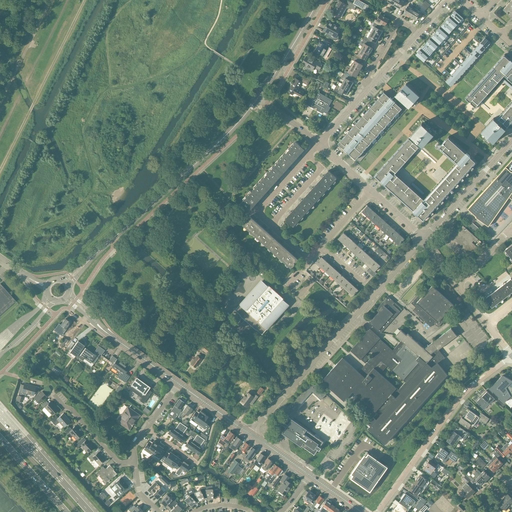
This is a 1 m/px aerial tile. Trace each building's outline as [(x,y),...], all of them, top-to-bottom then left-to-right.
[(369,6),(358,0),(354,0),(353,4),(366,11),(369,6)] [(400,8),(404,0),(403,0),(400,0),(401,0),(400,0),(396,0),(393,5),(400,8)] [(511,17),(511,16),(511,0),(509,2),(507,4),(508,4),(503,9),(511,17)] [(340,18),(346,8),(354,9),(356,6),(347,1),(345,4),(339,1),(332,13),(340,18)] [(410,17),(414,10),(410,8),(411,6),(408,5),(404,13),(410,17)] [(416,20),(421,12),(418,10),(417,12),(414,10),(410,17),(416,20)] [(463,18),(455,10),(451,15),(459,22),(463,18)] [(385,26),(389,20),(380,15),(377,20),(375,20),(373,22),(374,23),(380,26),(382,24),(385,26)] [(457,24),(449,17),(445,22),(453,29),(457,24)] [(337,35),(340,28),(329,22),(324,31),(326,33),(325,35),(334,40),(335,41),(336,41),(337,40),(338,39),(338,38),(338,37),(338,36),(337,35)] [(453,29),(445,22),(441,26),(449,33),(453,29)] [(382,31),(379,29),(381,26),(380,26),(374,23),(373,26),(374,27),(371,33),(379,37),(382,31)] [(447,35),(439,28),(435,33),(443,40),(447,35)] [(375,43),(379,37),(371,33),(368,38),(366,37),(365,40),(371,44),(372,41),(375,43)] [(443,40),(435,33),(431,37),(439,44),(443,40)] [(485,48),(491,42),(485,37),(480,42),(480,43),(485,48)] [(438,46),(430,39),(426,43),(434,51),(438,46)] [(485,48),(480,43),(480,42),(477,39),(476,41),(479,43),(475,48),(481,53),(485,48)] [(324,58),(329,47),(331,44),(325,40),(323,44),(320,42),(314,52),(324,58)] [(372,48),(369,47),(371,44),(365,40),(363,40),(361,45),(363,46),(361,49),(369,54),(372,48)] [(434,51),(426,43),(422,48),(430,55),(434,51)] [(476,59),(481,53),(475,48),(471,53),(470,54),(476,59)] [(366,60),(369,54),(361,49),(357,55),(355,54),(354,57),(361,61),(362,58),(366,60)] [(428,57),(420,50),(416,54),(424,62),(428,57)] [(476,59),(470,54),(471,53),(468,50),(466,52),(469,54),(465,59),(471,64),(476,59)] [(493,142),(511,121),(511,61),(504,55),(465,98),(469,102),(464,107),(485,127),(481,131),(493,142)] [(322,64),(317,61),(316,63),(306,57),(302,64),(312,70),(314,67),(319,70),(322,64)] [(363,65),(359,63),(361,61),(354,57),(352,59),(354,61),(351,66),(359,71),(363,65)] [(466,70),(471,64),(465,59),(461,64),(460,65),(466,70)] [(466,70),(460,65),(461,64),(458,61),(456,62),(460,65),(455,70),(461,75),(466,70)] [(356,77),(359,71),(351,66),(348,72),(346,71),(344,74),(351,78),(353,75),(356,77)] [(456,81),(461,75),(455,70),(451,75),(450,75),(456,81)] [(456,81),(450,75),(451,75),(448,72),(447,73),(450,76),(445,81),(451,86),(456,81)] [(353,82),(350,81),(351,78),(344,74),(343,73),(340,79),(344,81),(342,84),(349,88),(353,82)] [(298,89),(302,82),(307,85),(310,80),(303,76),(300,81),(296,79),(288,92),(293,95),(294,93),(301,97),(304,92),(298,89)] [(359,163),(409,108),(419,96),(406,83),(392,99),(390,97),(390,98),(384,92),(338,143),(359,163)] [(346,94),(349,88),(342,84),(340,87),(337,85),(334,91),(341,95),(343,92),(346,94)] [(312,97),(307,105),(326,115),(327,114),(330,107),(334,101),(332,100),(317,92),(315,91),(312,97)] [(423,220),(467,171),(476,161),(448,136),(441,145),(431,137),(434,134),(422,123),(374,176),(380,182),(381,181),(384,184),(384,185),(413,211),(417,214),(417,215),(423,220)] [(300,155),(304,149),(296,142),(285,154),(294,161),(298,156),(299,157),(300,156),(300,155)] [(289,167),(294,161),(285,154),(274,166),(283,173),(287,168),(288,169),(289,167)] [(511,159),(467,209),(476,216),(475,217),(488,226),(505,202),(504,202),(509,197),(511,199),(511,159)] [(278,178),(283,173),(274,166),(264,178),(272,185),(277,180),(277,181),(279,179),(278,178)] [(326,190),(336,178),(328,171),(323,176),(323,175),(321,177),(322,178),(317,183),(326,190)] [(267,190),(272,185),(264,178),(253,190),(261,197),(266,192),(266,193),(268,191),(267,190)] [(315,202),(326,190),(317,183),(312,188),(312,187),(311,188),(310,189),(311,190),(306,195),(315,202)] [(257,202),(261,197),(253,190),(242,202),(250,209),(255,204),(256,205),(256,204),(257,203),(257,202)] [(304,214),(315,202),(306,195),(302,200),(301,199),(300,201),(296,207),(304,214)] [(366,216),(372,210),(367,206),(362,212),(366,216)] [(293,226),(304,214),(296,207),(291,212),(290,211),(289,213),(289,214),(285,219),(293,226)] [(371,220),(376,214),(372,210),(366,216),(371,220)] [(376,224),(381,218),(376,214),(371,220),(376,224)] [(262,227),(257,222),(258,222),(256,220),(255,221),(250,216),(249,218),(243,224),(255,235),(262,227)] [(380,228),(386,222),(381,218),(376,224),(380,228)] [(385,232),(390,226),(386,222),(380,228),(385,232)] [(478,239),(462,225),(459,228),(461,229),(459,231),(454,226),(447,233),(453,238),(454,237),(456,239),(455,240),(461,245),(462,243),(464,245),(463,247),(468,252),(470,251),(472,253),(477,247),(471,242),(473,241),(475,242),(478,239)] [(389,236),(395,230),(390,226),(385,232),(389,236)] [(274,237),(269,233),(269,232),(268,231),(267,231),(262,227),(255,235),(267,246),(274,237)] [(394,241),(399,235),(395,230),(389,236),(394,241)] [(342,243),(348,237),(343,233),(338,239),(342,243)] [(347,247),(352,241),(354,239),(350,234),(348,237),(342,243),(347,247)] [(398,245),(404,239),(399,235),(394,241),(398,245)] [(286,248),(281,244),(282,243),(280,242),(279,242),(274,237),(267,246),(279,257),(286,248)] [(352,251),(357,245),(352,241),(347,247),(352,251)] [(356,255),(362,249),(357,245),(352,251),(356,255)] [(298,259),(293,254),(292,252),(291,253),(286,248),(279,257),(291,268),(298,259)] [(361,259),(366,253),(362,249),(356,255),(361,259)] [(365,263),(371,257),(366,253),(361,259),(365,263)] [(321,267),(326,261),(321,257),(316,263),(321,267)] [(370,267),(375,261),(371,257),(365,263),(370,267)] [(325,271),(331,265),(326,261),(321,267),(325,271)] [(375,271),(380,265),(375,261),(370,267),(375,271)] [(330,275),(335,269),(331,265),(325,271),(330,275)] [(428,276),(432,272),(427,268),(424,272),(428,276)] [(334,279),(340,273),(335,269),(330,275),(334,279)] [(339,284),(344,277),(340,273),(334,279),(339,284)] [(343,288),(349,281),(344,277),(339,284),(343,288)] [(505,297),(511,291),(511,279),(511,278),(510,278),(511,278),(506,282),(505,282),(503,283),(503,284),(498,288),(505,297)] [(267,328),(289,304),(283,299),(284,298),(268,284),(267,285),(261,280),(240,304),(240,305),(236,309),(242,314),(241,315),(251,323),(252,322),(258,327),(259,325),(264,330),(266,328),(267,328)] [(348,292),(353,286),(349,281),(343,288),(348,292)] [(0,314),(16,301),(0,284),(0,283),(0,314)] [(445,314),(452,306),(453,304),(432,285),(423,295),(420,292),(411,303),(415,307),(412,310),(431,327),(434,323),(438,327),(448,317),(445,314)] [(353,296),(358,290),(353,286),(348,292),(353,296)] [(492,307),(505,297),(498,288),(493,292),(492,292),(492,291),(490,293),(491,293),(490,294),(485,298),(492,307)] [(381,333),(402,309),(388,296),(376,309),(378,312),(369,322),(381,333)] [(66,329),(71,322),(68,321),(68,320),(66,319),(65,319),(60,325),(58,324),(57,327),(64,332),(66,329)] [(444,358),(441,353),(438,349),(457,335),(451,328),(424,348),(408,333),(406,335),(401,329),(396,335),(401,341),(393,350),(380,339),(380,338),(370,329),(350,350),(360,359),(361,359),(366,364),(359,372),(342,357),(321,381),(344,401),(353,391),(375,411),(377,413),(374,417),(373,417),(368,423),(371,426),(369,428),(385,443),(447,375),(437,363),(444,358)] [(68,346),(71,342),(65,338),(59,345),(62,348),(65,344),(68,346)] [(79,357),(85,349),(82,347),(83,345),(77,341),(70,352),(76,356),(76,355),(79,357)] [(199,347),(206,353),(209,349),(202,344),(199,347)] [(93,354),(85,348),(85,349),(79,357),(78,358),(82,361),(85,358),(93,364),(98,357),(97,357),(99,354),(101,355),(105,350),(98,346),(93,354)] [(195,368),(201,359),(197,355),(190,364),(195,368)] [(125,373),(128,367),(117,359),(112,356),(108,360),(112,363),(110,365),(112,367),(112,366),(120,372),(116,377),(124,383),(129,376),(125,373)] [(511,380),(504,376),(503,375),(502,375),(502,376),(493,385),(493,384),(489,388),(493,392),(494,391),(511,408),(511,406),(511,380)] [(151,392),(148,389),(150,387),(136,377),(134,380),(127,390),(130,393),(132,391),(141,398),(139,400),(143,403),(151,392)] [(294,412),(312,392),(321,400),(326,394),(311,381),(288,407),(294,412)] [(33,395),(34,391),(36,387),(24,384),(24,385),(21,384),(18,393),(17,400),(21,401),(22,396),(21,396),(21,394),(26,395),(26,393),(33,395)] [(267,387),(260,395),(262,397),(269,389),(267,387)] [(489,404),(494,399),(486,390),(481,396),(481,397),(476,402),(483,410),(489,404)] [(38,403),(46,396),(42,391),(34,398),(38,403)] [(242,399),(240,402),(246,406),(249,402),(252,404),(257,396),(254,394),(253,396),(247,392),(245,395),(244,395),(242,398),(242,399)] [(181,410),(179,408),(183,402),(179,399),(170,411),(173,413),(170,417),(174,420),(177,415),(180,411),(181,410)] [(57,409),(50,402),(48,403),(46,401),(40,405),(43,408),(45,407),(52,415),(57,409)] [(180,411),(177,415),(179,416),(178,417),(181,419),(185,414),(187,415),(192,409),(191,408),(192,408),(189,406),(189,407),(187,405),(182,412),(180,411)] [(129,429),(138,415),(127,407),(117,421),(129,429)] [(485,424),(489,418),(481,413),(479,416),(469,410),(463,418),(462,417),(458,422),(468,429),(471,424),(473,426),(477,420),(480,421),(481,420),(485,424)] [(196,411),(190,419),(197,425),(204,414),(205,414),(202,411),(202,412),(200,411),(198,413),(196,411)] [(70,422),(63,413),(58,418),(56,415),(50,420),(55,425),(59,422),(64,427),(70,422)] [(204,414),(197,425),(205,430),(210,422),(208,420),(209,418),(204,414)] [(288,416),(279,429),(285,433),(284,435),(285,436),(286,434),(314,454),(323,442),(288,416)] [(511,428),(511,427),(505,421),(501,425),(508,432),(511,428)] [(170,427),(167,431),(169,432),(168,433),(174,438),(183,425),(179,422),(174,430),(170,427)] [(183,425),(174,438),(180,442),(184,437),(181,435),(187,427),(183,425)] [(82,434),(75,426),(71,429),(69,427),(64,431),(67,434),(69,432),(76,440),(82,434)] [(454,431),(451,435),(447,440),(454,446),(461,437),(464,439),(468,433),(460,427),(458,430),(454,426),(451,430),(454,431)] [(228,444),(234,435),(229,431),(225,437),(222,435),(219,439),(228,444)] [(189,440),(185,445),(191,450),(200,437),(197,434),(191,442),(189,440)] [(94,447),(87,439),(86,440),(83,437),(74,445),(77,448),(81,445),(87,453),(94,447)] [(200,437),(191,450),(198,454),(201,449),(199,447),(204,440),(200,437)] [(237,447),(242,441),(241,440),(241,439),(239,438),(236,437),(229,447),(231,448),(233,444),(237,447)] [(149,441),(143,449),(150,455),(158,444),(155,441),(155,442),(153,441),(151,443),(149,441)] [(244,452),(249,445),(244,442),(237,452),(239,454),(242,450),(244,452)] [(158,444),(150,455),(151,455),(151,454),(159,459),(163,452),(161,450),(163,448),(161,447),(161,446),(158,444)] [(498,446),(495,449),(503,457),(506,455),(509,458),(509,457),(510,457),(511,455),(511,454),(511,451),(505,444),(503,447),(500,449),(498,446)] [(256,450),(252,447),(243,459),(248,462),(256,450)] [(229,463),(238,450),(236,448),(227,461),(229,463)] [(459,456),(449,450),(447,452),(442,448),(436,456),(440,459),(440,458),(443,459),(442,461),(445,463),(448,458),(455,462),(459,456)] [(105,460),(98,452),(96,454),(94,451),(87,457),(91,462),(94,459),(99,465),(105,460)] [(166,452),(160,460),(167,465),(175,455),(170,452),(168,454),(166,452)] [(490,460),(491,460),(498,468),(500,466),(501,466),(502,464),(503,463),(499,459),(501,457),(496,452),(494,454),(495,455),(490,460)] [(261,463),(265,456),(260,453),(254,462),(253,463),(259,468),(262,464),(261,463)] [(351,473),(348,477),(351,479),(351,478),(352,478),(368,489),(367,490),(370,492),(372,488),(378,479),(384,470),(385,470),(388,466),(385,465),(385,466),(384,465),(377,460),(376,460),(376,459),(368,454),(366,453),(364,455),(364,456),(362,458),(358,465),(357,465),(351,473)] [(175,455),(167,465),(172,469),(174,467),(176,469),(181,463),(178,461),(180,459),(175,455)] [(486,464),(479,457),(477,459),(484,466),(486,464)] [(265,471),(272,462),(267,458),(261,467),(265,471)] [(484,466),(477,459),(474,462),(481,469),(484,466)] [(231,474),(239,463),(234,460),(227,471),(231,474)] [(498,468),(491,460),(487,465),(494,472),(495,471),(497,470),(496,470),(498,468)] [(183,461),(175,473),(179,476),(183,469),(186,471),(190,466),(183,461)] [(429,461),(423,469),(434,478),(437,474),(435,472),(436,470),(435,469),(436,466),(429,461)] [(274,463),(269,470),(267,473),(269,475),(264,481),(267,482),(267,481),(278,466),(277,465),(276,465),(275,464),(274,464),(274,463)] [(114,476),(116,474),(113,470),(114,470),(109,465),(107,467),(107,468),(105,470),(102,467),(94,474),(97,477),(99,475),(103,479),(101,481),(104,484),(111,478),(111,477),(113,475),(114,476)] [(241,468),(240,467),(238,466),(238,465),(233,472),(236,475),(241,468)] [(280,468),(278,466),(267,481),(270,483),(276,474),(278,476),(282,470),(282,469),(282,468),(280,468)] [(490,476),(484,471),(481,474),(478,471),(477,472),(485,481),(490,476)] [(485,481),(477,472),(474,475),(477,478),(476,480),(481,485),(485,481)] [(284,495),(292,485),(286,481),(289,477),(284,474),(280,480),(283,482),(277,490),(284,495)] [(426,484),(429,481),(421,475),(417,480),(417,479),(415,482),(422,487),(425,483),(426,484)] [(274,487),(280,479),(277,477),(272,486),(274,487)] [(129,489),(127,487),(128,486),(125,483),(120,478),(114,483),(115,484),(114,484),(113,484),(110,487),(119,497),(129,489)] [(153,494),(157,499),(164,492),(159,488),(160,487),(160,486),(155,482),(150,486),(153,489),(149,492),(152,495),(153,494)] [(417,495),(422,487),(415,482),(409,489),(417,495)] [(474,492),(472,489),(466,483),(462,487),(464,490),(462,492),(468,498),(471,494),(472,494),(474,492)] [(198,500),(194,492),(192,488),(186,491),(187,492),(183,497),(184,500),(191,506),(196,501),(198,500)] [(206,498),(206,491),(205,489),(205,488),(199,488),(199,490),(194,492),(198,500),(198,501),(204,498),(206,498)] [(215,499),(217,492),(218,489),(212,490),(212,489),(205,489),(206,491),(206,498),(206,499),(213,498),(215,499)] [(310,503),(315,495),(309,490),(303,499),(310,503)] [(412,506),(415,501),(405,494),(399,502),(408,508),(410,505),(412,506)] [(511,504),(511,498),(511,497),(511,496),(509,494),(508,495),(508,494),(503,498),(511,506),(511,504)] [(167,509),(175,501),(176,500),(173,497),(171,498),(167,495),(160,502),(165,506),(164,506),(167,509)] [(311,511),(318,502),(320,504),(324,499),(319,495),(309,509),(311,511)] [(511,506),(503,498),(498,504),(506,511),(511,506)] [(177,511),(181,509),(177,504),(177,503),(175,501),(167,509),(170,511),(171,511),(177,511)] [(321,511),(325,511),(331,504),(327,501),(319,511),(321,511)] [(417,511),(424,504),(419,501),(414,509),(417,511)] [(407,511),(406,511),(408,508),(399,502),(393,511),(394,511),(407,511)]
